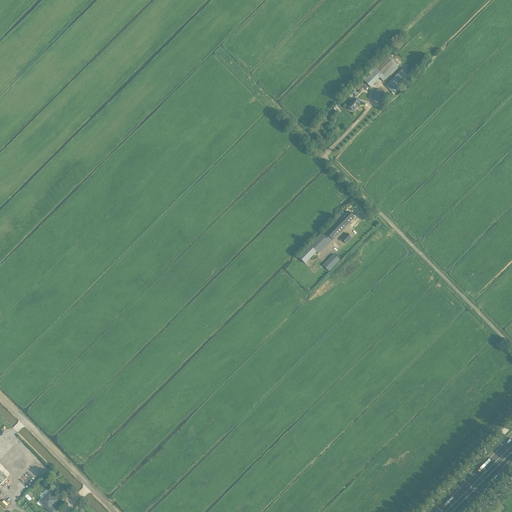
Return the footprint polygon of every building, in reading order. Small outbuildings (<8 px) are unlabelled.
[(380,78),(383,82),(398,66),(386,54),(362,78),(371,87),(380,78)] [(395,90),(397,92),(410,79),(402,70),(386,86),(392,93),(395,90)] [(347,106),(353,112),(360,104),(354,99),(347,106)] [(326,234),(332,240),(354,218),(348,211),(343,217),(339,213),(334,217),(338,221),(326,234)] [(332,240),(326,234),(323,231),(310,245),(317,252),(318,254),(332,240)] [(336,244),(341,249),(352,238),(347,234),(336,244)] [(305,264),(317,252),(310,245),(298,257),(305,264)] [(333,254),(323,265),(329,271),(340,260),(333,254)] [(49,511),(55,511),(57,511),(52,507),(58,501),(51,493),(48,496),(47,494),(39,502),(49,511)]
